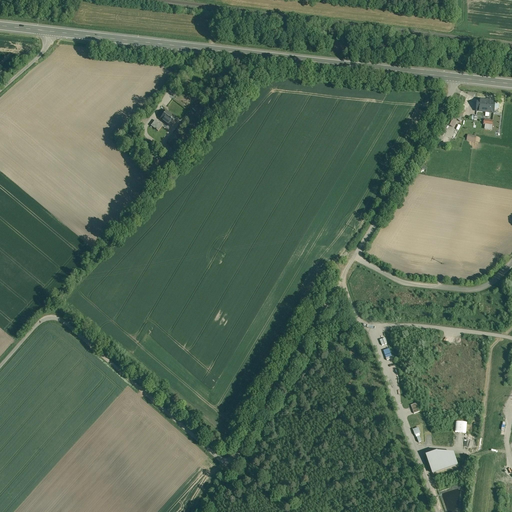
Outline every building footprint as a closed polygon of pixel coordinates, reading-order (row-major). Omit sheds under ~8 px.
[(495,103),(478,101),(477,111),(494,113),(495,103)] [(465,111),(458,108),(454,117),(453,119),(460,122),(465,111)] [(157,117),(167,126),(174,119),(165,109),(157,117)] [(453,119),(451,118),(447,125),(453,127),(456,120),(453,119)] [(165,129),(156,121),(150,127),(163,138),(165,135),(164,134),(165,133),(163,131),(165,129)] [(447,130),(442,127),(437,134),(442,137),(443,137),(447,130)] [(175,133),(167,142),(172,146),(178,140),(177,139),(179,137),(175,133)] [(162,165),(158,162),(152,169),(159,175),(168,164),(165,162),(162,165)] [(384,338),(378,340),(381,346),(387,343),(384,338)] [(382,351),(385,358),(391,356),(388,349),(382,351)] [(413,414),(419,411),(416,403),(409,405),(413,414)] [(420,425),(416,415),(409,418),(413,427),(420,425)] [(467,433),(467,422),(454,422),(454,433),(467,433)] [(428,474),(430,474),(458,466),(458,462),(456,462),(453,453),(432,453),(422,456),(424,463),(424,461),(428,474)]
